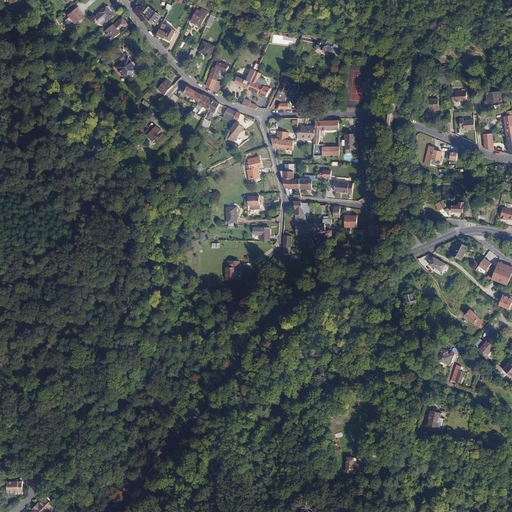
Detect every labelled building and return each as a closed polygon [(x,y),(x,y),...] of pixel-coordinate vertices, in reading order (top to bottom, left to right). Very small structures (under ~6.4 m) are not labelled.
[(75,8),(66,15),(73,23),(82,16),(81,15),(83,14),(78,7),(76,8),(75,8)] [(100,13),(95,16),(100,23),(105,20),(106,21),(113,16),(107,7),(100,12),(100,13)] [(161,18),(149,8),(144,14),(147,16),(146,18),(155,25),(161,18)] [(203,23),(208,13),(201,9),(200,11),(202,11),(202,13),(200,12),(197,11),(191,23),(196,25),(201,28),(203,23)] [(214,16),(210,15),(207,23),(206,25),(210,27),(214,16)] [(104,32),(114,43),(118,40),(116,36),(120,33),(119,32),(128,25),(123,18),(113,25),(113,24),(104,32)] [(168,40),(170,41),(175,31),(170,28),(168,32),(163,30),(166,25),(164,25),(162,24),(160,28),(157,35),(164,39),(165,37),(168,39),(168,40)] [(311,35),(303,34),(302,37),(301,40),(316,44),(316,46),(317,47),(319,48),(321,47),(322,48),(323,49),(323,50),(325,51),(326,51),(326,50),(327,50),(340,56),(340,54),(342,54),(342,49),(341,49),(341,47),(322,38),(311,35)] [(215,47),(203,42),(199,51),(205,55),(204,57),(208,59),(209,57),(210,57),(215,47)] [(186,64),(190,66),(195,52),(191,51),(186,64)] [(129,59),(117,68),(127,81),(139,71),(129,59)] [(212,68),(205,87),(218,93),(221,83),(218,81),(221,72),(226,74),(229,67),(218,62),(216,69),(212,68)] [(252,81),(256,71),(253,70),(252,70),(247,81),(244,79),(244,78),(240,76),(239,77),(238,77),(235,85),(247,90),(252,81)] [(262,75),(256,71),(252,81),(247,90),(245,95),(249,97),(251,92),(267,98),(271,89),(268,88),(269,87),(269,86),(271,81),(270,78),(261,76),(262,75)] [(158,89),(165,95),(173,86),(166,80),(158,89)] [(285,102),(286,102),(286,96),(291,87),(283,83),(275,99),(278,100),(280,101),(281,102),(285,102)] [(300,86),(293,83),(292,85),(294,86),(292,93),(296,95),(300,86)] [(187,110),(191,113),(195,107),(203,95),(188,86),(183,94),(189,97),(189,96),(195,99),(187,110)] [(455,93),(452,93),(452,101),(456,101),(456,102),(467,101),(467,91),(455,91),(455,93)] [(501,92),(487,93),(489,103),(502,101),(502,100),(504,100),(503,95),(501,96),(501,92)] [(214,101),(203,95),(195,107),(191,113),(190,115),(193,117),(196,113),(197,115),(203,106),(209,110),(214,101)] [(244,99),(242,105),(249,107),(251,103),(251,102),(244,99)] [(278,100),(275,99),(270,109),(274,109),(278,100)] [(424,101),(424,110),(438,109),(438,99),(427,100),(427,101),(424,101)] [(214,101),(209,110),(215,113),(220,104),(214,101)] [(237,112),(228,108),(225,115),(234,119),(237,112)] [(511,135),(511,112),(506,113),(506,117),(503,118),(506,136),(511,135)] [(206,116),(204,119),(210,122),(213,117),(207,114),(206,116)] [(464,131),(474,130),(474,121),(463,122),(463,119),(459,119),(460,129),(463,129),(464,131)] [(314,136),(314,144),(318,145),(320,138),(320,131),(339,129),(338,120),(315,121),(315,127),(314,136)] [(233,133),(227,139),(231,142),(237,136),(243,128),(236,123),(230,131),(233,133)] [(297,135),(314,136),(315,127),(302,126),(302,127),(298,127),(297,135)] [(147,136),(145,135),(139,142),(140,143),(142,145),(144,142),(148,137),(153,142),(157,138),(156,136),(160,131),(156,127),(151,132),(150,132),(147,136)] [(278,139),(287,140),(288,132),(278,131),(277,135),(278,136),(278,139)] [(483,134),(484,148),(495,152),(493,133),(483,134)] [(345,134),(345,140),(345,145),(345,149),(355,149),(360,148),(360,143),(358,143),(358,134),(345,134)] [(274,149),(293,152),(293,141),(287,140),(278,139),(277,139),(271,138),(273,144),(274,149)] [(148,146),(144,142),(142,145),(140,143),(135,148),(142,154),(148,146)] [(322,147),(322,156),(339,155),(339,146),(322,147)] [(425,164),(430,165),(432,159),(440,161),(442,152),(434,151),(434,148),(429,147),(425,164)] [(459,153),(451,152),(450,161),(458,162),(459,153)] [(247,166),(250,180),(261,178),(259,169),(263,168),(260,157),(248,160),(249,165),(247,166)] [(299,168),(299,164),(296,164),(287,164),(287,171),(281,171),(283,178),(285,188),(296,188),(299,188),(299,179),(294,179),(294,176),(295,176),(295,168),(299,168)] [(323,170),(323,173),(318,173),(318,178),(328,179),(328,184),(331,184),(332,171),(323,170)] [(275,173),(270,173),(269,174),(273,194),(280,192),(275,173)] [(314,180),(315,177),(299,175),(299,179),(299,188),(305,189),(306,180),(314,180)] [(315,184),(314,180),(306,180),(305,189),(311,190),(311,184),(315,184)] [(349,183),(335,182),(335,191),(348,193),(348,192),(352,192),(353,184),(349,184),(349,183)] [(260,197),(248,197),(249,207),(251,206),(252,209),(260,208),(260,197)] [(301,202),(301,201),(294,201),(296,209),(296,214),(294,215),(295,219),(298,221),(299,221),(299,225),(297,225),(297,234),(308,234),(307,225),(303,212),(303,209),(301,202)] [(465,215),(465,204),(460,204),(460,207),(453,206),(452,214),(465,215)] [(511,209),(503,207),(500,217),(501,217),(500,218),(506,219),(506,218),(509,218),(509,219),(511,219),(511,209)] [(237,208),(227,209),(227,224),(229,224),(229,226),(234,226),(234,224),(238,224),(238,208),(237,208)] [(357,216),(345,216),(345,225),(357,225),(357,216)] [(308,234),(319,233),(318,224),(307,225),(308,234)] [(379,224),(370,224),(370,233),(378,234),(379,224)] [(254,235),(260,236),(260,241),(270,241),(270,236),(270,228),(254,228),(254,235)] [(329,242),(337,240),(338,233),(328,235),(329,242)] [(458,241),(451,255),(461,260),(461,259),(464,260),(468,251),(466,250),(467,247),(462,244),(462,243),(458,241)] [(448,267),(433,258),(428,266),(443,275),(448,267)] [(492,263),(485,258),(479,266),(486,271),(492,263)] [(227,267),(226,280),(236,280),(236,268),(236,261),(232,261),(232,263),(229,263),(229,267),(227,267)] [(511,267),(499,262),(497,265),(511,271),(511,267)] [(491,279),(507,285),(511,276),(511,273),(511,271),(497,265),(491,279)] [(413,294),(406,296),(408,305),(417,303),(416,302),(418,302),(417,299),(416,299),(415,298),(414,299),(413,294)] [(500,304),(499,306),(509,309),(511,301),(511,299),(503,296),(501,300),(500,300),(498,303),(500,304)] [(468,313),(465,316),(474,324),(474,323),(479,327),(483,323),(479,318),(471,311),(469,312),(468,311),(467,312),(468,313)] [(487,340),(477,350),(479,352),(478,353),(477,353),(480,356),(482,354),(485,358),(495,348),(487,340)] [(439,364),(441,365),(444,366),(448,367),(452,355),(443,352),(439,364)] [(507,376),(510,373),(511,374),(511,362),(510,364),(509,363),(501,370),(495,365),(491,370),(501,380),(506,375),(507,376)] [(457,365),(451,381),(455,382),(456,381),(460,383),(464,373),(460,372),(462,366),(457,365)] [(438,420),(440,421),(441,416),(430,413),(428,421),(429,421),(428,427),(436,430),(436,428),(438,420)] [(363,473),(364,464),(355,463),(356,457),(347,456),(345,472),(363,473)] [(19,481),(14,482),(8,482),(8,493),(19,492),(20,494),(24,494),(23,481),(19,481)] [(46,497),(40,503),(41,504),(41,505),(41,506),(39,507),(38,506),(34,511),(51,511),(55,509),(51,505),(51,502),(46,497)] [(41,504),(40,503),(39,502),(32,509),(34,511),(38,506),(39,507),(41,506),(41,505),(41,504)]
